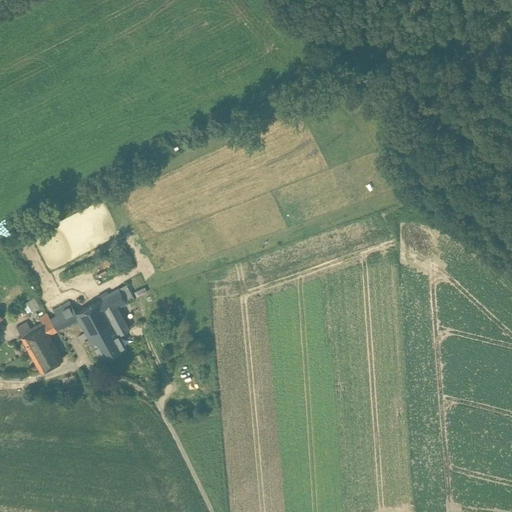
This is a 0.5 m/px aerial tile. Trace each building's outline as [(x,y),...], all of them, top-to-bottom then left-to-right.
[(119,289),(75,312),(69,301),(69,302),(78,319),(85,332),(89,338),(90,341),(115,328),(118,334),(129,329),(117,307),(126,302),(133,299),(125,285),(119,288),(119,289)] [(29,312),(38,308),(34,296),(24,300),(29,312)] [(69,302),(59,307),(68,324),(78,319),(69,302)] [(59,307),(54,310),(63,327),(68,324),(59,307)] [(54,310),(39,318),(43,325),(49,334),(63,327),(54,310)] [(43,325),(21,337),(40,371),(62,359),(49,334),(43,325)] [(115,328),(90,341),(101,361),(126,347),(118,334),(115,328)] [(85,332),(78,336),(82,342),(89,338),(85,332)] [(65,381),(69,380),(70,384),(76,383),(73,375),(64,378),(65,381)]
